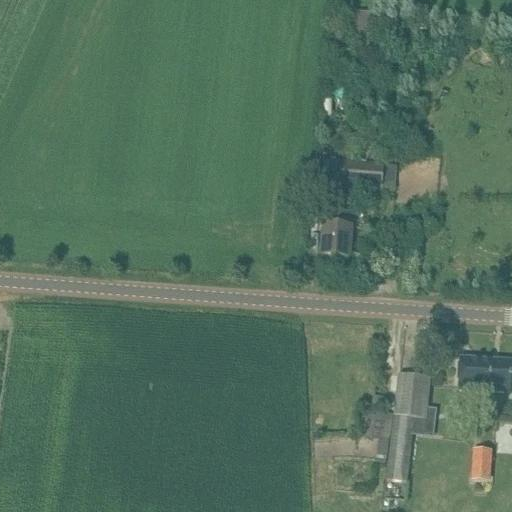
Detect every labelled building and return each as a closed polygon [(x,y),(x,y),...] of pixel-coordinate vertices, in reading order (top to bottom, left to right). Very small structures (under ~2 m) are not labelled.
[(328,161),(326,188),(380,193),(383,165),(328,161)] [(324,227),(323,238),(321,258),(348,260),(350,229),(346,229),(347,214),(331,213),(330,227),(324,227)] [(457,391),(484,393),(486,361),(459,360),(457,391)] [(511,362),(486,361),(484,393),(510,395),(511,365),(511,362)] [(398,376),(394,416),(369,413),(366,439),(378,440),(377,451),(389,452),(386,482),(406,484),(413,420),(424,421),(429,380),(398,376)] [(498,452),(511,452),(511,422),(499,422),(498,452)] [(490,454),(474,453),(473,480),(488,481),(490,454)]
